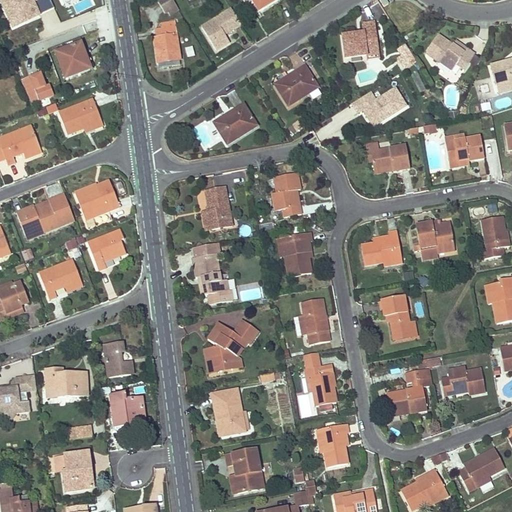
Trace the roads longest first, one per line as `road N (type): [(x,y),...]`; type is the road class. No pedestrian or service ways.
road 1 (residential): [(345,212),(333,251),(376,444),(414,454),(511,417)]
road 2 (residential): [(348,0),(180,107),(137,122)]
road 3 (residential): [(143,177),(304,150),(326,160),(345,212)]
road 4 (residential): [(0,349),(158,293)]
road 5 (residential): [(178,451),(158,293)]
road 6 (residential): [(0,196),(140,149)]
road 7 (residential): [(489,189),(345,212)]
road 8 (residential): [(137,122),(118,0)]
